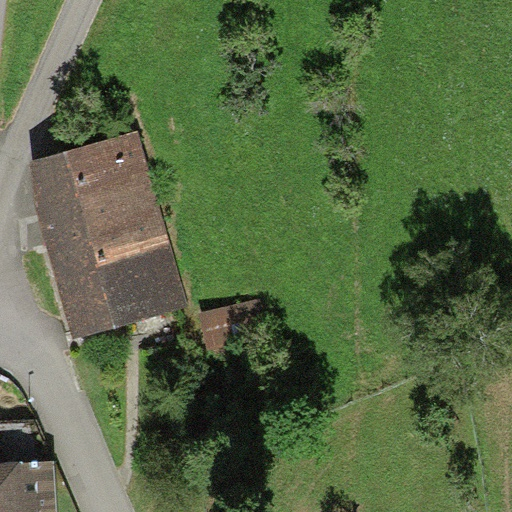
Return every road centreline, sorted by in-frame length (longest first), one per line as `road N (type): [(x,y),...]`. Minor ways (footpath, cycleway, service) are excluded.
road 1 (unclassified): [(0,322),(22,336),(56,389),(109,511)]
road 2 (track): [(0,146),(13,144),(45,94),(88,0)]
